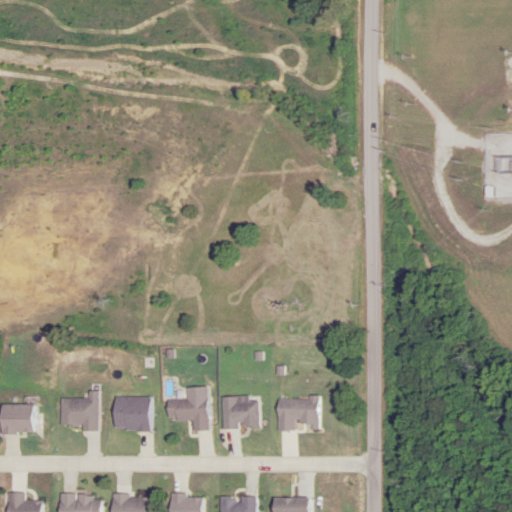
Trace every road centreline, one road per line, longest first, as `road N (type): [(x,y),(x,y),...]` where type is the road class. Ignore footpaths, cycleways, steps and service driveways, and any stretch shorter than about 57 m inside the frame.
road 1 (tertiary): [(374,511),(372,0)]
road 2 (residential): [(374,466),(0,466)]
road 3 (residential): [(371,72),(389,73),(416,94),(460,143),(490,152)]
